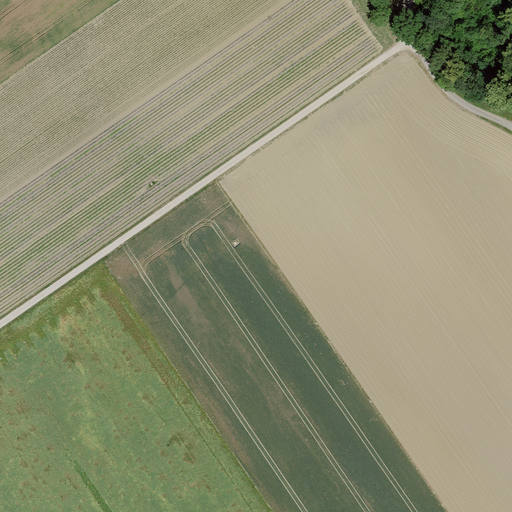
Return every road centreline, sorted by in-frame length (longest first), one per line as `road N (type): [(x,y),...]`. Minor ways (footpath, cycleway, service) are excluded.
road 1 (track): [(0,325),(406,42)]
road 2 (track): [(406,42),(455,101),(511,130)]
